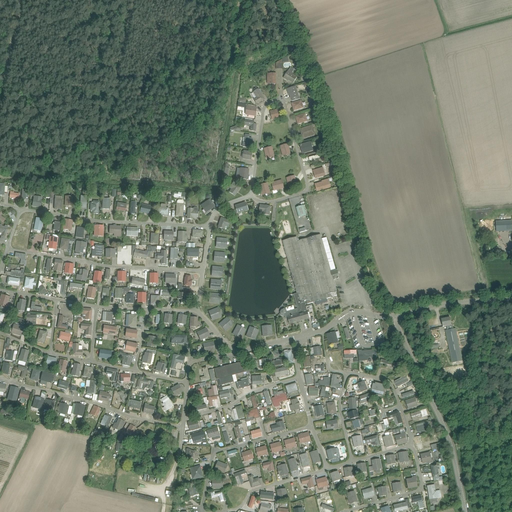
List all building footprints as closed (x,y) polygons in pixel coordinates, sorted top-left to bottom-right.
[(289,70),(284,78),(284,79),(286,80),(287,80),(289,81),(289,80),(293,83),(297,77),(292,74),(292,73),(294,70),(291,68),(289,70)] [(267,73),(267,84),(276,84),(276,73),(267,73)] [(299,97),(296,86),(286,89),(288,96),(289,95),(290,99),(291,99),(292,101),(300,99),(299,97)] [(254,91),(253,92),(256,97),(253,99),(257,105),(265,100),(259,88),(258,89),(257,88),(256,88),(254,89),(254,91)] [(291,103),(294,111),(304,108),(301,100),(291,103)] [(246,108),(245,115),(256,117),(257,107),(247,106),(246,108)] [(270,112),(272,120),(283,117),(280,108),(270,112)] [(295,116),(297,124),(308,122),(305,113),(295,116)] [(245,120),(244,125),(251,126),(250,131),(256,132),(257,124),(254,124),(254,121),(245,120)] [(300,129),(303,139),(315,135),(312,125),(300,129)] [(244,143),(243,142),(242,147),(249,148),(249,146),(250,147),(251,144),(251,145),(252,138),(250,138),(250,135),(245,134),(244,143)] [(300,145),(302,154),(313,151),(311,141),(300,145)] [(291,154),(288,143),(280,146),(283,157),(291,154)] [(263,149),(266,159),(275,157),(272,147),(263,149)] [(244,151),(242,159),(251,161),(253,152),(244,151)] [(239,179),(248,180),(249,169),(240,168),(239,179)] [(313,170),(315,179),(326,176),(323,168),(313,170)] [(298,186),(295,175),(286,178),(289,188),(298,186)] [(315,184),(317,192),(331,188),(329,179),(322,181),(322,182),(315,184)] [(271,183),(274,191),(284,188),(282,180),(271,183)] [(229,192),(235,196),(240,187),(233,182),(230,187),(232,189),(229,192)] [(270,193),(267,183),(259,185),(262,196),(270,193)] [(32,207),(40,208),(42,197),(33,196),(32,207)] [(66,196),(65,206),(72,206),(72,203),(74,203),(74,197),(66,196)] [(102,209),(110,209),(110,199),(103,199),(102,209)] [(200,205),(206,213),(215,207),(210,199),(200,205)] [(179,200),(177,201),(177,204),(176,203),(176,216),(183,217),(184,204),(184,202),(182,200),(179,200)] [(93,213),(98,213),(99,202),(94,201),(94,204),(91,204),(91,211),(93,211),(93,213)] [(116,210),(125,211),(127,204),(117,202),(116,210)] [(235,205),(237,214),(248,210),(245,202),(235,205)] [(140,212),(149,214),(151,207),(142,204),(140,212)] [(160,205),(160,208),(158,207),(157,215),(168,216),(168,208),(166,208),(166,206),(166,204),(161,204),(160,205)] [(260,205),(259,212),(263,212),(263,214),(270,215),(271,206),(260,205)] [(296,208),(299,217),(306,215),(304,205),(296,208)] [(193,208),(193,209),(187,208),(187,219),(192,219),(193,218),(197,218),(198,208),(197,207),(194,207),(193,208)] [(24,229),(23,232),(25,233),(24,234),(27,235),(27,236),(30,237),(30,234),(34,214),(27,213),(26,216),(30,217),(27,230),(24,229)] [(217,228),(224,230),(225,226),(229,227),(231,221),(221,217),(217,228)] [(41,232),(43,219),(36,218),(34,230),(41,232)] [(63,229),(71,231),(73,220),(64,219),(63,229)] [(511,220),(496,222),(497,232),(511,230),(511,220)] [(94,226),(94,233),(98,233),(98,236),(103,236),(103,226),(94,226)] [(76,237),(83,238),(84,228),(77,227),(76,237)] [(126,228),(126,236),(138,237),(138,228),(126,228)] [(192,229),(192,237),(202,238),(203,230),(192,229)] [(164,231),(163,240),(173,241),(173,231),(164,231)] [(177,242),(187,243),(187,232),(178,232),(177,242)] [(150,244),(157,244),(158,234),(151,233),(150,244)] [(294,295),(299,311),(287,315),(290,324),(309,318),(304,302),(306,301),(307,304),(331,297),(331,296),(333,296),(337,295),(336,292),(335,287),(333,280),(336,279),(338,276),(337,274),(338,274),(337,269),(336,270),(327,238),(322,239),(321,235),(298,241),(297,237),(283,241),(298,294),(294,295)] [(49,240),(48,246),(52,247),(52,249),(56,250),(58,240),(58,238),(50,237),(49,239),(49,240)] [(216,237),(215,247),(226,248),(227,239),(216,237)] [(60,249),(71,250),(71,245),(69,245),(69,241),(70,239),(61,238),(60,249)] [(75,252),(75,254),(79,254),(80,253),(83,253),(84,247),(86,247),(87,243),(76,241),(75,252)] [(95,256),(102,257),(103,248),(102,246),(95,245),(95,256)] [(105,258),(115,258),(115,249),(105,249),(105,258)] [(187,249),(187,257),(198,257),(199,249),(187,249)] [(134,256),(146,259),(147,257),(149,258),(151,252),(147,251),(145,251),(145,252),(135,250),(134,256)] [(161,264),(166,264),(167,251),(161,251),(161,254),(157,254),(157,259),(161,259),(161,264)] [(214,252),(213,262),(224,263),(225,253),(214,252)] [(15,253),(15,257),(19,258),(21,260),(20,264),(23,265),(23,266),(25,266),(26,261),(25,260),(26,255),(15,253)] [(52,271),(61,272),(63,261),(55,259),(55,260),(52,260),(51,267),(53,268),(52,271)] [(64,273),(72,274),(74,264),(65,263),(64,273)] [(212,266),(211,276),(222,277),(223,267),(212,266)] [(5,275),(23,278),(24,270),(25,270),(25,267),(23,267),(23,269),(21,269),(21,271),(14,270),(14,272),(11,272),(5,271),(5,275)] [(77,275),(76,280),(86,281),(88,271),(87,270),(87,269),(84,269),(84,270),(83,270),(82,276),(79,275),(77,275)] [(92,283),(100,284),(102,272),(94,271),(92,283)] [(117,282),(125,282),(126,272),(117,271),(117,282)] [(149,284),(158,284),(158,273),(149,273),(149,284)] [(165,274),(165,283),(175,284),(175,274),(165,274)] [(183,286),(189,286),(191,286),(192,280),(190,280),(191,276),(186,275),(185,277),(184,277),(183,286)] [(9,277),(7,285),(19,286),(20,279),(9,277)] [(24,287),(33,289),(33,286),(35,286),(36,282),(34,282),(34,278),(25,277),(24,287)] [(133,277),(131,284),(143,287),(143,290),(147,290),(147,286),(144,286),(145,280),(133,277)] [(211,279),(210,289),(221,290),(222,280),(211,279)] [(59,280),(57,290),(62,298),(64,299),(65,295),(67,281),(59,280)] [(47,292),(42,285),(39,287),(38,293),(44,294),(47,292)] [(86,298),(94,299),(96,290),(97,291),(98,286),(95,285),(95,288),(88,287),(86,298)] [(101,298),(108,300),(110,289),(103,288),(101,298)] [(126,303),(134,303),(134,294),(127,294),(129,291),(129,288),(123,288),(123,295),(126,295),(126,303)] [(137,303),(146,303),(146,293),(137,293),(137,303)] [(209,293),(208,303),(219,304),(220,294),(209,293)] [(0,296),(0,304),(7,307),(10,297),(1,294),(0,296)] [(150,305),(159,305),(159,296),(151,295),(150,305)] [(16,310),(24,311),(26,300),(19,299),(19,303),(17,303),(16,310)] [(30,309),(41,311),(42,307),(35,306),(36,302),(32,302),(30,309)] [(208,311),(212,321),(222,317),(218,307),(208,311)] [(81,308),(80,314),(86,314),(85,320),(91,320),(92,309),(81,308)] [(103,312),(102,321),(112,322),(113,313),(103,312)] [(128,314),(128,315),(126,315),(126,326),(128,326),(128,327),(136,327),(137,315),(128,314)] [(163,323),(172,324),(173,315),(165,314),(163,323)] [(177,324),(185,325),(187,316),(178,314),(177,324)] [(57,328),(67,330),(68,325),(62,324),(63,316),(59,315),(57,328)] [(189,327),(190,327),(190,329),(194,329),(194,327),(197,327),(197,326),(199,326),(200,321),(198,321),(198,317),(190,317),(189,327)] [(219,324),(225,332),(233,324),(227,317),(219,324)] [(450,318),(441,319),(443,327),(446,326),(448,326),(449,330),(447,330),(446,331),(452,363),(462,361),(456,329),(454,329),(453,325),(452,325),(450,318)] [(13,324),(11,333),(21,336),(24,327),(13,324)] [(81,324),(80,330),(85,330),(85,335),(91,336),(92,325),(81,324)] [(232,334),(241,339),(246,329),(237,324),(232,334)] [(104,325),(102,332),(115,335),(116,327),(104,325)] [(272,336),(271,325),(262,326),(263,337),(272,336)] [(246,336),(255,340),(259,330),(250,327),(246,336)] [(196,332),(200,341),(210,336),(206,328),(196,332)] [(126,329),(125,337),(136,339),(137,330),(126,329)] [(37,341),(44,344),(48,332),(40,330),(37,341)] [(58,339),(69,342),(71,334),(70,334),(70,332),(65,330),(65,332),(60,331),(58,339)] [(335,332),(327,334),(329,345),(338,343),(335,332)] [(171,344),(186,345),(187,336),(172,335),(171,344)] [(146,346),(155,348),(156,342),(157,342),(158,338),(149,336),(146,346)] [(127,341),(125,350),(135,352),(137,344),(127,341)] [(203,344),(204,351),(208,351),(208,352),(215,351),(213,341),(203,344)] [(72,355),(82,356),(82,350),(79,350),(79,344),(73,344),(72,355)] [(322,356),(321,347),(313,348),(310,348),(311,354),(314,354),(314,357),(322,356)] [(19,356),(18,361),(25,363),(29,351),(22,349),(19,356)] [(141,362),(150,364),(152,354),(155,354),(156,351),(153,351),(147,350),(146,353),(145,352),(144,356),(143,356),(141,362)] [(342,358),(344,358),(344,359),(354,358),(354,354),(357,354),(356,350),(344,351),(344,350),(342,350),(342,358)] [(376,360),(375,350),(363,351),(363,350),(358,351),(359,362),(362,362),(362,361),(367,361),(368,358),(371,357),(372,360),(376,360)] [(14,353),(14,352),(6,351),(5,360),(12,361),(13,356),(16,356),(16,354),(14,353)] [(100,351),(99,358),(111,360),(112,353),(100,351)] [(284,352),(286,364),(293,363),(291,351),(284,352)] [(333,362),(332,363),(334,364),(334,366),(340,367),(341,362),(341,357),(340,352),(333,353),(333,357),(339,357),(339,362),(335,361),(335,362),(333,362)] [(121,365),(130,367),(132,357),(132,356),(132,355),(124,353),(124,355),(121,365)] [(176,362),(183,364),(185,357),(173,354),(170,369),(175,370),(176,362)] [(47,356),(46,364),(55,366),(57,359),(47,356)] [(273,357),(269,358),(270,366),(282,364),(284,364),(284,360),(283,357),(280,358),(281,360),(274,361),(273,357)] [(57,371),(64,372),(67,363),(66,363),(67,361),(60,359),(57,371)] [(268,368),(268,364),(267,359),(261,359),(261,360),(259,360),(260,364),(260,369),(268,368)] [(155,371),(163,373),(166,365),(158,362),(155,371)] [(217,379),(220,379),(221,385),(234,382),(232,376),(246,372),(244,362),(215,369),(217,379)] [(1,374),(8,375),(10,364),(3,363),(1,374)] [(70,375),(79,377),(81,365),(74,363),(72,370),(70,375)] [(316,366),(316,371),(316,374),(319,373),(319,371),(324,371),(324,364),(323,364),(323,366),(316,366)] [(20,377),(25,379),(27,368),(23,367),(24,366),(21,365),(20,366),(18,366),(18,368),(17,370),(22,371),(20,377)] [(83,376),(90,378),(92,368),(85,366),(83,376)] [(210,380),(207,367),(202,368),(204,376),(200,377),(201,382),(210,380)] [(108,377),(111,377),(110,381),(116,382),(118,371),(107,368),(106,374),(107,374),(107,375),(108,377)] [(275,370),(276,377),(286,375),(285,372),(287,371),(287,368),(275,370)] [(30,379),(37,381),(40,371),(33,369),(30,379)] [(42,371),(40,381),(41,381),(40,384),(46,386),(47,382),(50,383),(51,379),(52,379),(53,377),(54,375),(54,374),(42,371)] [(305,378),(307,386),(314,384),(312,374),(307,375),(305,378)] [(330,387),(340,388),(341,384),(339,384),(339,379),(337,379),(337,375),(332,374),(330,387)] [(135,388),(143,390),(145,388),(146,385),(149,385),(148,389),(152,390),(154,382),(143,379),(144,377),(139,376),(138,378),(137,378),(135,388)] [(252,376),(253,385),(262,384),(262,382),(261,382),(260,376),(252,376)] [(395,382),(397,387),(409,381),(406,376),(395,382)] [(330,387),(329,378),(324,378),(324,381),(319,381),(319,383),(314,384),(315,387),(319,386),(325,386),(325,387),(330,387)] [(57,387),(67,390),(69,383),(59,380),(57,387)] [(95,394),(96,382),(93,382),(93,381),(90,380),(89,387),(88,387),(87,394),(92,395),(92,393),(95,394)] [(236,383),(238,389),(250,386),(248,380),(236,383)] [(368,390),(365,381),(357,384),(357,385),(359,388),(360,392),(368,390)] [(286,386),(288,394),(298,391),(296,383),(286,386)] [(371,389),(384,392),(386,385),(375,383),(375,384),(373,383),(371,389)] [(170,389),(174,396),(183,392),(179,384),(170,389)] [(7,400),(16,402),(19,389),(10,386),(7,400)] [(203,395),(202,389),(200,389),(200,386),(196,387),(196,390),(195,390),(196,393),(194,394),(195,397),(197,397),(198,397),(201,396),(203,395)] [(218,395),(216,386),(211,386),(212,389),(211,390),(208,391),(209,396),(218,395)] [(320,396),(329,399),(330,395),(328,394),(329,392),(325,391),(326,388),(322,387),(320,396)] [(309,388),(309,396),(318,396),(318,388),(309,388)] [(21,390),(19,397),(28,399),(30,392),(21,390)] [(219,392),(221,399),(231,397),(229,390),(219,392)] [(273,404),(287,400),(284,390),(277,392),(277,391),(273,392),(275,397),(272,398),(273,404)] [(107,392),(99,391),(98,400),(108,402),(110,394),(107,394),(107,392)] [(127,401),(121,391),(118,393),(124,402),(127,401)] [(358,397),(361,404),(373,400),(371,393),(358,397)] [(163,408),(165,412),(173,406),(167,396),(161,400),(163,403),(162,404),(164,407),(163,408)] [(32,408),(41,410),(44,399),(40,398),(35,397),(32,408)] [(192,408),(193,412),(207,408),(206,404),(208,404),(207,397),(206,398),(203,398),(204,403),(205,403),(205,405),(202,405),(201,402),(197,403),(198,407),(192,408)] [(405,401),(408,409),(418,406),(415,397),(405,401)] [(357,409),(356,398),(348,398),(349,410),(357,409)] [(300,405),(299,402),(298,402),(297,399),(292,401),(293,405),(290,406),(292,412),(300,409),(299,405),(300,405)] [(46,400),(44,409),(52,411),(54,402),(46,400)] [(131,400),(129,407),(139,410),(141,402),(131,400)] [(334,402),(327,404),(329,414),(336,413),(334,402)] [(73,415),(82,417),(85,405),(76,403),(73,415)] [(143,413),(153,415),(155,407),(149,405),(149,404),(145,403),(143,413)] [(58,413),(65,415),(68,405),(60,404),(58,413)] [(94,405),(90,414),(97,417),(101,409),(94,405)] [(245,418),(242,406),(235,407),(238,420),(245,418)] [(322,406),(314,408),(317,417),(324,415),(322,406)] [(260,417),(257,409),(247,411),(249,418),(254,416),(255,418),(260,417)] [(216,412),(218,420),(214,421),(216,425),(219,424),(223,424),(219,411),(216,412)] [(349,413),(351,420),(360,418),(358,411),(349,413)] [(396,416),(398,424),(403,423),(400,414),(400,413),(396,411),(396,412),(387,414),(388,419),(396,416)] [(104,427),(107,428),(112,417),(106,415),(106,416),(104,415),(100,424),(104,426),(104,427)] [(112,428),(120,432),(125,422),(118,418),(116,423),(114,423),(112,428)] [(187,422),(190,431),(200,429),(198,420),(187,422)] [(326,421),(327,430),(338,428),(337,420),(326,421)] [(278,426),(271,427),(273,433),(286,430),(284,421),(277,423),(278,426)] [(416,425),(418,433),(426,430),(426,428),(430,427),(430,426),(431,425),(431,422),(430,421),(416,425)] [(137,429),(130,425),(125,432),(131,437),(133,434),(136,436),(139,432),(136,430),(137,429)] [(207,430),(209,439),(220,436),(218,427),(207,430)] [(395,436),(397,445),(407,443),(406,437),(405,432),(403,427),(400,428),(401,433),(400,433),(401,434),(395,436)] [(261,430),(252,432),(254,439),(263,437),(261,430)] [(191,435),(193,442),(205,438),(203,431),(191,435)] [(311,441),(308,433),(298,435),(301,443),(311,441)] [(365,439),(366,444),(371,443),(371,444),(372,445),(375,445),(376,445),(376,447),(381,445),(378,435),(365,439)] [(394,446),(391,435),(383,437),(386,448),(394,446)] [(151,448),(154,449),(159,451),(160,447),(163,439),(154,436),(151,448)] [(361,436),(353,438),(354,445),(355,447),(359,446),(362,446),(361,436)] [(416,442),(417,441),(418,446),(417,446),(419,450),(424,448),(420,436),(415,437),(416,442)] [(284,441),(287,450),(297,447),(294,438),(284,441)] [(270,444),(272,454),(283,451),(280,442),(270,444)] [(431,445),(432,451),(443,448),(441,442),(431,445)] [(255,448),(258,457),(268,455),(266,446),(255,448)] [(187,447),(187,458),(193,458),(193,451),(198,451),(198,447),(187,447)] [(327,451),(330,460),(330,461),(338,459),(335,449),(327,451)] [(241,453),(244,462),(254,458),(251,450),(241,453)] [(317,451),(310,453),(314,464),(320,462),(318,455),(319,455),(317,451)] [(409,461),(407,451),(398,453),(400,463),(409,461)] [(420,454),(422,464),(428,463),(429,464),(433,462),(433,460),(432,460),(430,452),(420,454)] [(310,466),(307,453),(301,455),(300,453),(298,454),(299,459),(300,459),(303,468),(310,466)] [(396,464),(394,455),(386,456),(387,465),(396,464)] [(291,460),(288,460),(292,472),(298,470),(294,459),(291,460)] [(382,469),(380,459),(372,460),(373,466),(369,467),(370,472),(371,476),(374,476),(373,471),(374,471),(373,470),(382,469)] [(218,461),(215,470),(225,474),(228,465),(218,461)] [(269,468),(269,472),(274,470),(272,462),(263,464),(264,469),(269,468)] [(357,464),(358,473),(367,472),(366,469),(368,469),(367,463),(366,463),(357,464)] [(289,474),(286,464),(278,466),(278,469),(277,469),(279,475),(280,474),(280,476),(289,474)] [(203,477),(201,466),(190,468),(193,480),(203,477)] [(354,476),(352,467),(344,468),(345,477),(354,476)] [(244,484),(241,475),(246,473),(245,470),(234,475),(239,486),(244,484)] [(340,479),(338,471),(330,474),(333,482),(341,479),(342,483),(345,482),(343,478),(340,479)] [(248,476),(252,488),(261,485),(259,478),(254,479),(252,475),(248,476)] [(406,479),(408,489),(417,487),(416,481),(417,481),(417,476),(412,477),(412,478),(406,479)] [(308,483),(309,489),(314,487),(311,477),(301,480),(303,485),(308,483)] [(316,480),(318,489),(328,486),(326,477),(316,480)] [(212,480),(212,489),(223,488),(223,479),(212,480)] [(392,484),(394,493),(402,491),(400,482),(392,484)] [(427,486),(429,500),(441,498),(440,490),(436,491),(435,485),(427,486)] [(378,488),(379,497),(388,496),(386,486),(378,488)] [(188,488),(190,497),(194,496),(200,494),(198,487),(193,488),(192,487),(188,488)] [(362,490),(364,499),(375,496),(372,487),(362,490)] [(287,499),(285,489),(277,490),(279,500),(287,499)] [(219,496),(220,502),(227,500),(225,496),(223,492),(215,494),(214,491),(210,492),(212,498),(219,496)] [(260,498),(273,500),(274,493),(261,491),(260,498)] [(358,502),(354,491),(346,494),(350,504),(358,502)] [(412,498),(413,503),(418,502),(419,509),(424,508),(422,501),(421,496),(412,498)] [(406,503),(393,506),(394,511),(396,511),(410,509),(408,500),(406,501),(406,503)] [(259,511),(264,511),(269,511),(272,505),(269,504),(269,502),(265,501),(261,501),(260,503),(261,503),(259,511)]
